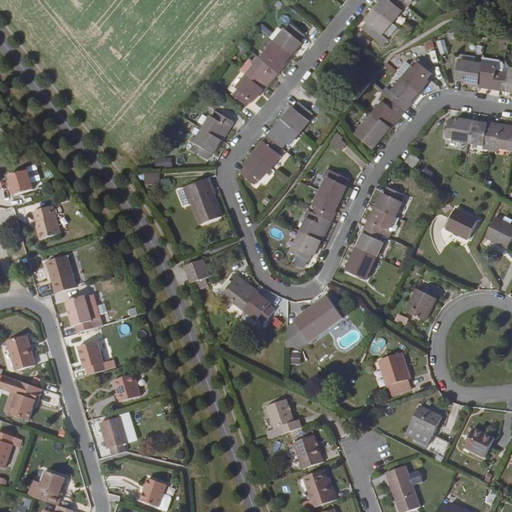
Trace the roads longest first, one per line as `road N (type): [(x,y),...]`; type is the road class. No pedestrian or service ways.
road 1 (residential): [(361,0),(227,175),(263,273),(274,283),(296,292),(325,279),(377,168),(434,106),(450,100),(511,110)]
road 2 (tertiary): [(257,511),(167,269),(122,194),(0,38)]
road 3 (residential): [(102,511),(47,321),(34,304),(0,303)]
road 4 (residential): [(511,308),(483,302),(459,310),(443,332),(448,384),(462,394),(492,394)]
